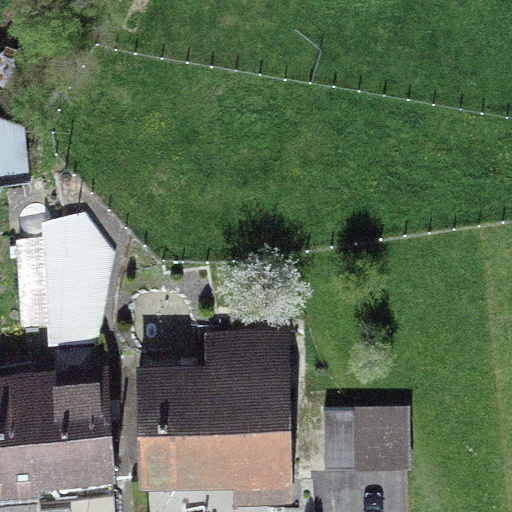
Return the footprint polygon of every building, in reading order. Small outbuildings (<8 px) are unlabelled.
[(0,366),(42,363),(27,182),(0,184),(0,366)] [(55,338),(93,335),(110,254),(79,216),(48,221),(55,338)] [(136,468),(138,468),(285,466),(283,337),(202,338),(204,372),(134,373),(136,468)] [(109,511),(107,483),(98,370),(92,370),(92,374),(0,382),(0,474),(33,472),(33,479),(64,476),(66,505),(70,505),(70,511),(109,511)] [(350,468),(350,409),(320,409),(321,468),(350,468)]
